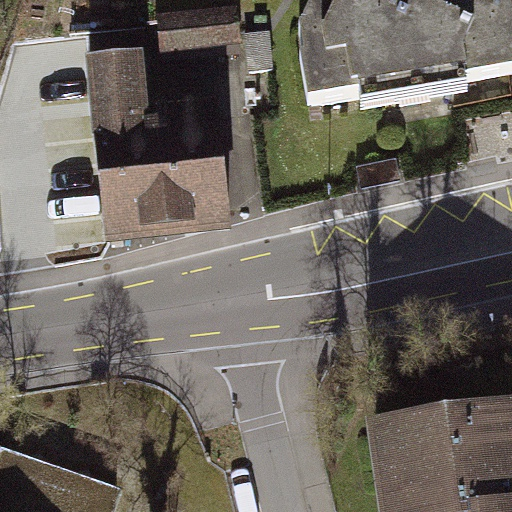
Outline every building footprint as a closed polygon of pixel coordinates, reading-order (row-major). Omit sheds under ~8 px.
[(511,2),(507,0),(316,0),(298,38),(311,109),(511,77),(511,2)] [(239,10),(157,18),(162,55),(243,46),(239,10)] [(108,247),(232,234),(218,102),(149,109),(145,59),(87,64),(108,247)] [(511,511),(511,425),(511,420),(368,440),(378,511),(511,511)] [(109,511),(114,499),(0,459),(0,511),(109,511)]
